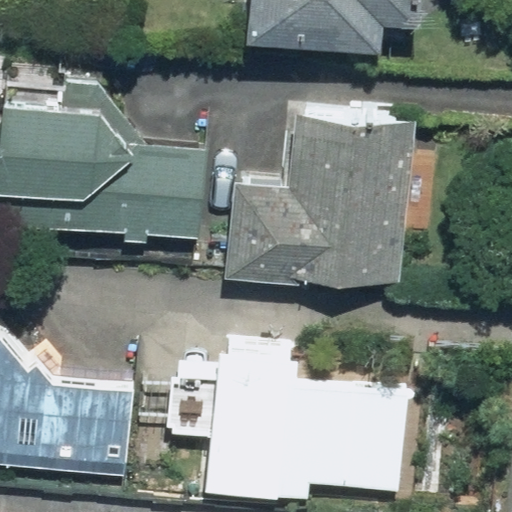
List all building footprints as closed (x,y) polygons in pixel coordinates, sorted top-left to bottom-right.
[(268,0),(268,9),(397,22),(399,0),(268,0)] [(151,121),(116,79),(0,63),(0,195),(132,213),(131,224),(157,227),(158,217),(207,223),(220,130),(151,121)] [(425,99),(293,88),(288,158),(249,155),(240,258),(411,272),(425,99)] [(0,284),(0,450),(142,460),(148,365),(61,359),(0,284)] [(230,322),(217,473),(319,482),(321,465),(409,476),(422,365),(315,353),(317,330),(230,322)]
